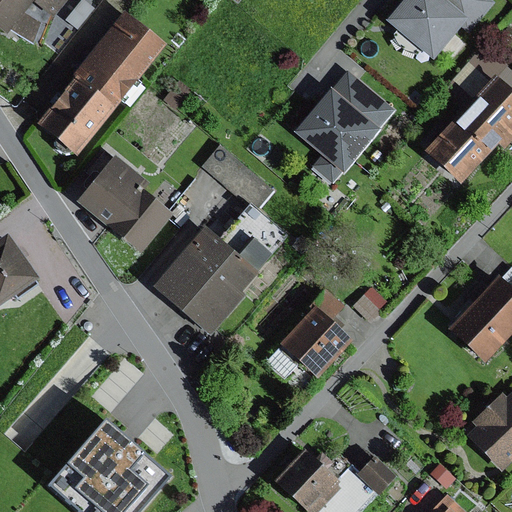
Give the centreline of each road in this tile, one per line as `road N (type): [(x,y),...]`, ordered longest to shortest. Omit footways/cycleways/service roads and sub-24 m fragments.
road 1 (residential): [(0,119),(175,383),(212,464),(219,501)]
road 2 (residential): [(219,501),(511,194)]
